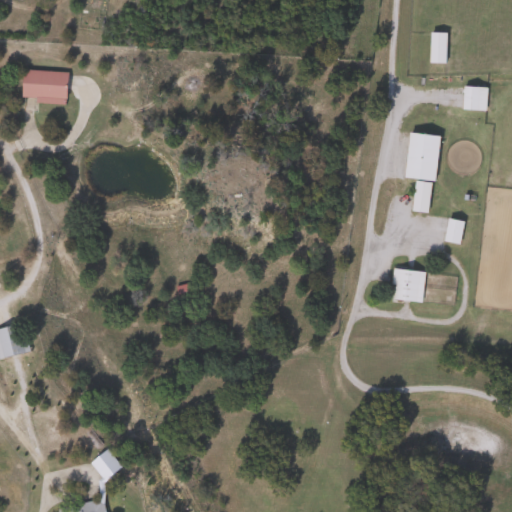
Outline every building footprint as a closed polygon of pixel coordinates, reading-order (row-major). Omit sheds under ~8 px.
[(24,70),(69,71),(68,102),(23,101),(24,70)] [(475,109),(464,109),(464,88),(475,88),(475,109)] [(435,181),(404,177),(410,132),(442,136),(435,181)] [(431,184),(427,213),(410,211),(415,181),(431,184)] [(444,240),(449,218),(464,222),(458,244),(444,240)] [(425,271),(422,302),(390,299),(394,268),(425,271)] [(0,329),(26,323),(32,351),(0,358),(0,329)] [(109,511),(57,511),(57,508),(107,498),(109,511)]
